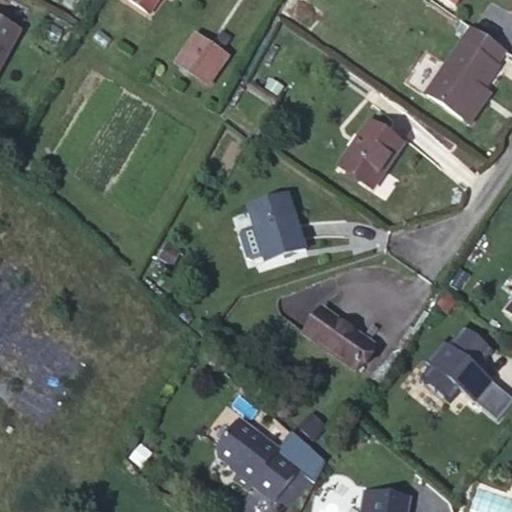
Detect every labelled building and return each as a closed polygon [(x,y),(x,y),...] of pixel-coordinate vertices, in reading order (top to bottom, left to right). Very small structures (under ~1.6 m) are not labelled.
[(126,0),(149,16),(159,0),(126,0)] [(305,25),(315,12),(299,1),(289,14),(305,25)] [(0,69),(21,32),(0,20),(0,69)] [(504,52),(471,29),(425,95),(460,120),(481,91),(497,68),(494,67),(504,52)] [(225,47),(231,39),(222,33),(216,42),(225,47)] [(207,86),(226,59),(196,38),(177,66),(207,86)] [(278,98),(284,89),(271,80),(265,89),(278,98)] [(488,95),(481,91),(460,120),(468,125),(488,95)] [(340,168),(372,190),(402,146),(370,125),(340,168)] [(266,264),(306,251),(288,197),(248,210),(266,264)] [(172,267),(180,253),(166,245),(159,259),(172,267)] [(456,303),(445,294),(436,306),(447,315),(456,303)] [(356,372),(373,347),(322,311),(305,336),(356,372)] [(493,353),(464,329),(448,348),(443,343),(426,363),(431,367),(421,380),(450,405),(460,393),(475,405),(492,384),(477,372),(493,353)] [(511,405),(511,401),(492,384),(475,405),(497,423),(511,405)] [(324,429),(309,416),(298,428),(312,441),(324,429)] [(279,453),(238,425),(218,454),(220,461),(241,476),(236,483),(251,494),(255,488),(278,503),(280,500),(298,474),(310,482),(315,485),(326,464),(293,433),(279,453)] [(298,474),(280,500),(291,508),(310,482),(298,474)] [(407,511),(409,501),(364,494),(361,511),(407,511)]
